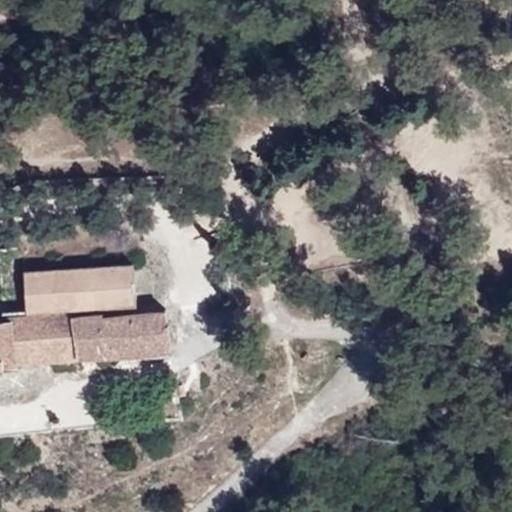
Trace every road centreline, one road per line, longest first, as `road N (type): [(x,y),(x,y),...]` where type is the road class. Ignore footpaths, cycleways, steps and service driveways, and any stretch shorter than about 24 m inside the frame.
road 1 (residential): [(0,202),(151,196),(190,234),(225,223),(292,326),(328,332),(353,350),(358,374),(199,511)]
road 2 (track): [(358,0),(376,73),(328,170),(325,195),(225,223)]
road 3 (track): [(328,170),(459,111),(460,175),(495,241),(511,242)]
road 4 (residential): [(172,369),(66,385),(39,409),(0,413)]
